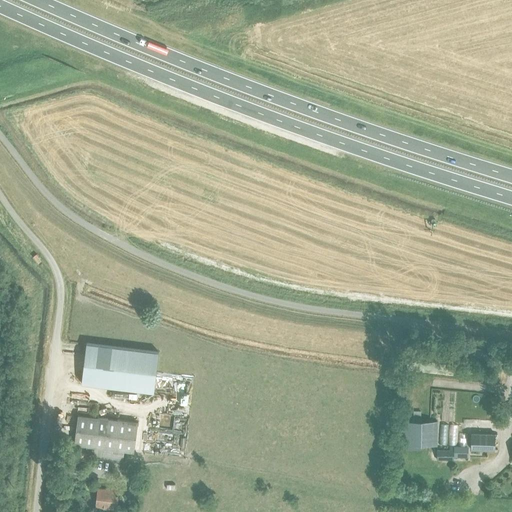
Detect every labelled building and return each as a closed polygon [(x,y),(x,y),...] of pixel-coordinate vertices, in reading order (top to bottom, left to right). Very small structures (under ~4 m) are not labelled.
[(81,383),(154,392),(159,352),(86,343),(81,383)] [(79,400),(79,402),(74,402),(74,410),(97,410),(97,400),(79,400)] [(422,451),(422,445),(436,445),(437,421),(421,421),(421,411),(409,410),(409,420),(399,420),(399,445),(407,445),(407,451),(422,451)] [(174,425),(174,414),(162,414),(162,425),(174,425)] [(138,422),(78,415),(74,445),(84,446),(82,461),(92,462),(93,457),(123,461),(124,451),(134,452),(138,422)] [(442,442),(459,442),(459,421),(442,422),(442,442)] [(471,449),(495,450),(495,434),(471,433),(471,449)] [(437,459),(448,459),(454,459),(454,456),(468,456),(468,449),(454,448),(454,446),(450,446),(450,449),(437,449),(437,459)] [(127,497),(136,499),(140,484),(131,481),(127,497)] [(96,506),(116,508),(118,490),(98,488),(96,506)]
